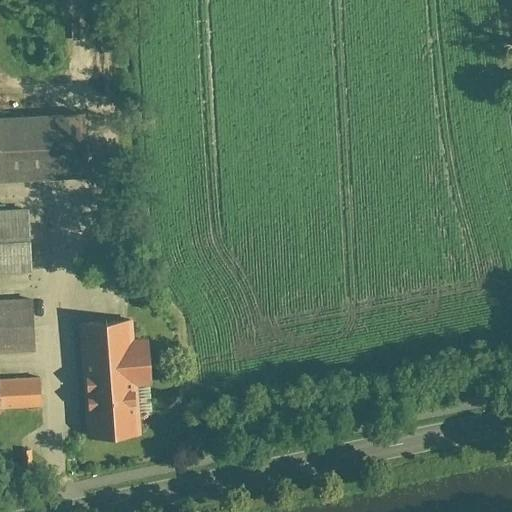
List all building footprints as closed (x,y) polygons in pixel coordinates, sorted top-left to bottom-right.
[(78,111),(0,115),(0,178),(82,173),(78,111)] [(0,210),(0,268),(30,267),(27,209),(0,210)] [(0,299),(0,349),(35,347),(32,298),(0,299)] [(130,318),(79,323),(89,435),(139,431),(135,384),(150,383),(146,338),(132,339),(130,318)] [(0,410),(1,411),(1,406),(41,404),(39,374),(0,376),(0,410)]
